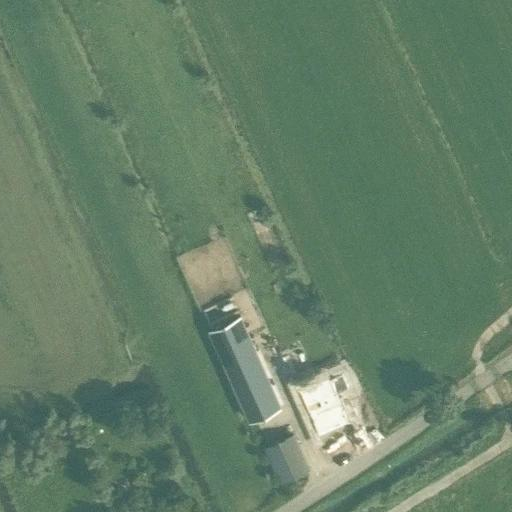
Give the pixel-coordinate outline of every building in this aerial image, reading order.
[(240,315),(208,331),(254,425),(286,409),(240,315)] [(343,368),(299,388),(318,432),(347,420),(334,391),(350,383),(343,368)] [(137,430),(148,425),(140,409),(129,415),(137,430)] [(294,434),(268,445),(282,477),(307,466),(294,434)] [(184,511),(180,503),(160,511),(184,511)]
